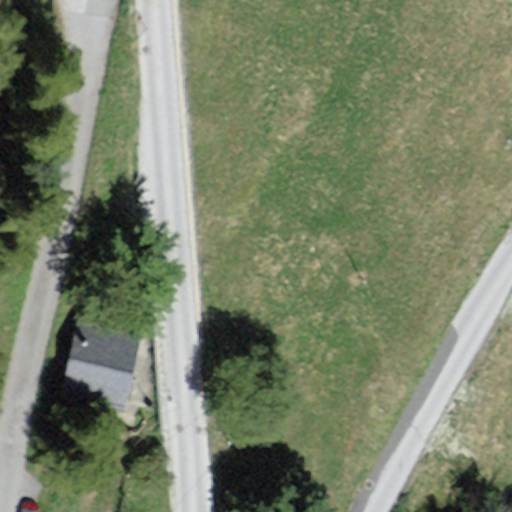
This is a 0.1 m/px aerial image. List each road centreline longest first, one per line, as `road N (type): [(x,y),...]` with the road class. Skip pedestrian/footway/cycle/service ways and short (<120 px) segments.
road 1 (residential): [(187,511),(154,0)]
road 2 (track): [(92,0),(73,147),(0,468)]
road 3 (residential): [(511,262),(368,511)]
